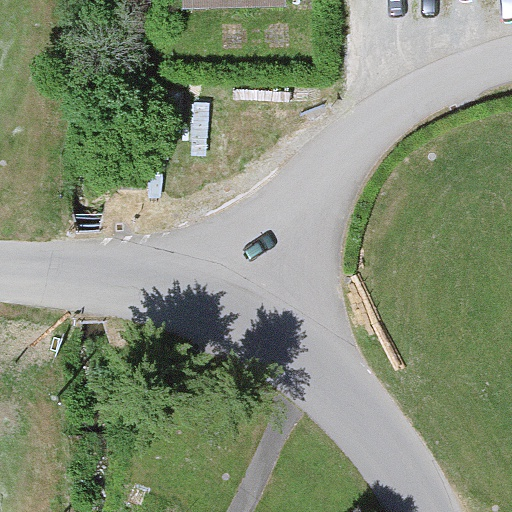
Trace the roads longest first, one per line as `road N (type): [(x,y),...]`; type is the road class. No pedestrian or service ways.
road 1 (residential): [(230,293),(355,137),(407,100),(511,57)]
road 2 (unclassified): [(230,293),(316,357),(422,511)]
road 3 (unclassified): [(0,271),(230,293)]
